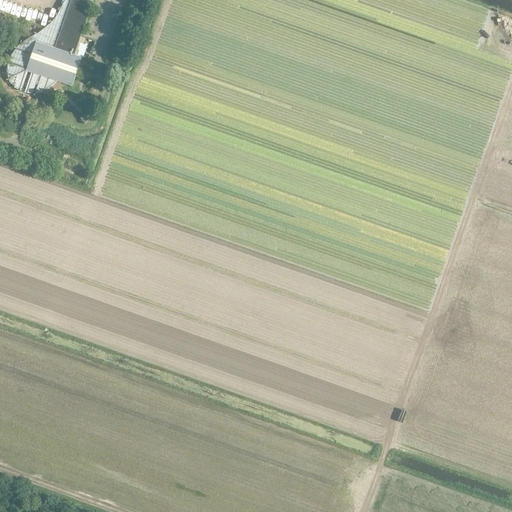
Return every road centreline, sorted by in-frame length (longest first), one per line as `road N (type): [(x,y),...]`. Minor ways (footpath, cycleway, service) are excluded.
road 1 (track): [(511,88),(363,511)]
road 2 (track): [(118,511),(0,469)]
